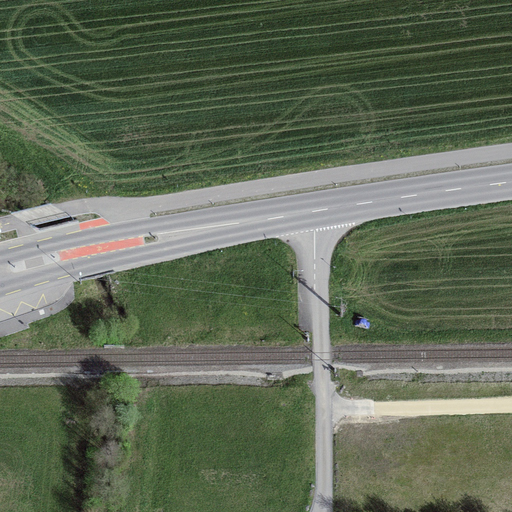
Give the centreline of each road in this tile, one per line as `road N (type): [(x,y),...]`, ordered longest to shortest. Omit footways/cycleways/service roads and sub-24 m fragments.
road 1 (primary): [(0,271),(82,249),(511,180)]
road 2 (motorway): [(511,435),(0,446)]
road 3 (motorway): [(0,510),(511,500)]
road 4 (track): [(323,410),(511,407)]
